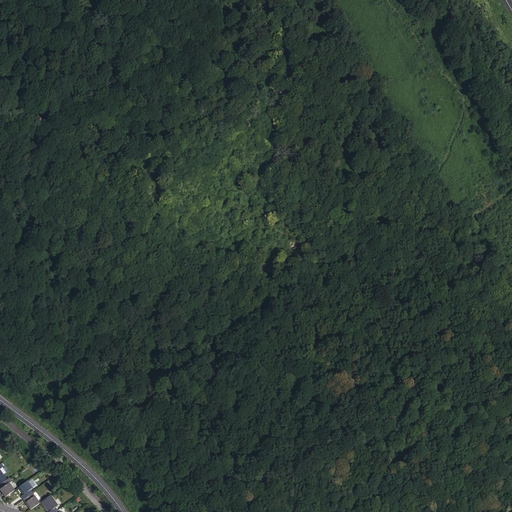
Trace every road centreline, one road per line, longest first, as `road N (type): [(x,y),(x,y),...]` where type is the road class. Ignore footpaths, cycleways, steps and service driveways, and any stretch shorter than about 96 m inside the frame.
road 1 (track): [(511,186),(438,228),(247,299),(180,285),(125,229),(97,161),(92,0)]
road 2 (track): [(475,511),(475,450),(437,393),(398,351),(340,348),(352,302)]
road 3 (track): [(403,241),(466,100),(387,0)]
road 4 (track): [(324,272),(385,335),(438,336),(511,364)]
road 5 (tertiary): [(123,511),(90,472),(0,399)]
